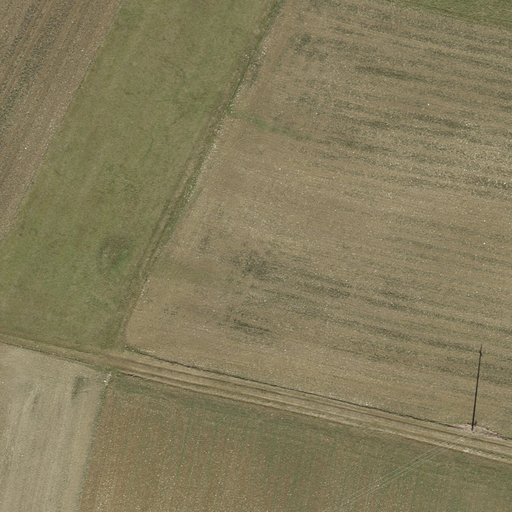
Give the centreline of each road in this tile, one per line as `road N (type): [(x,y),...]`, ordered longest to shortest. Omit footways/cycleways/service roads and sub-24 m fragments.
road 1 (track): [(511,449),(0,330)]
road 2 (track): [(278,0),(109,357)]
